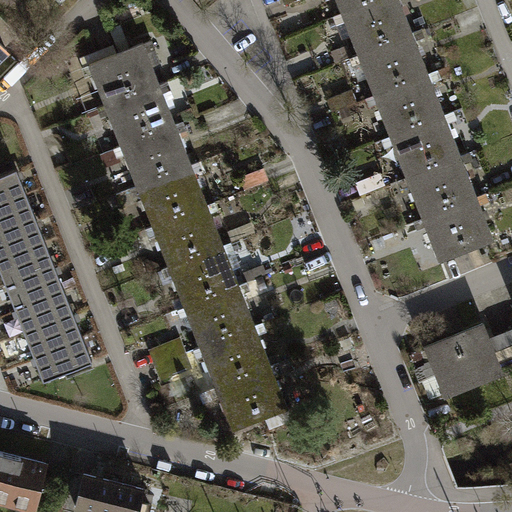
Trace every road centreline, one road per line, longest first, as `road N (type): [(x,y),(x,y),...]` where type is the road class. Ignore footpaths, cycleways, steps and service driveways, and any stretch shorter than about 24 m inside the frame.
road 1 (residential): [(10,83),(152,444)]
road 2 (residential): [(179,0),(309,159),(373,326)]
road 3 (residential): [(152,444),(415,507)]
road 4 (residential): [(373,326),(419,441),(415,507)]
road 5 (residential): [(6,407),(152,444)]
road 6 (residential): [(373,326),(511,268)]
